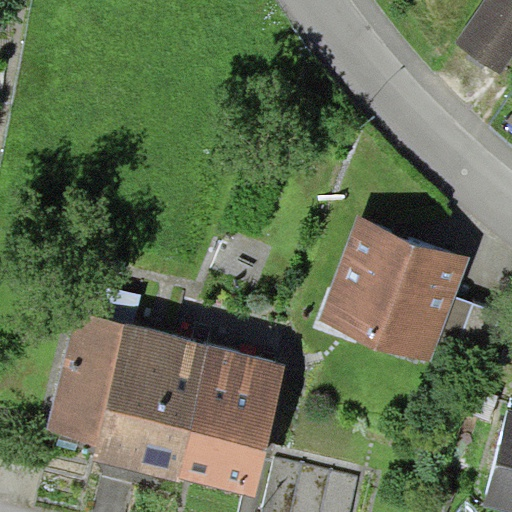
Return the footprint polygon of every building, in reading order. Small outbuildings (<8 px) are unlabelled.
[(511,55),(511,0),(482,0),(455,39),(501,71),(511,55)] [(470,255),(358,214),(320,318),(431,359),(470,255)] [(287,367),(76,313),(46,432),(96,445),(93,460),(178,482),(179,477),(253,496),(287,367)] [(511,511),(511,401),(511,402),(484,505),(510,511),(511,511)] [(351,511),(360,475),(276,456),(263,511),(351,511)]
